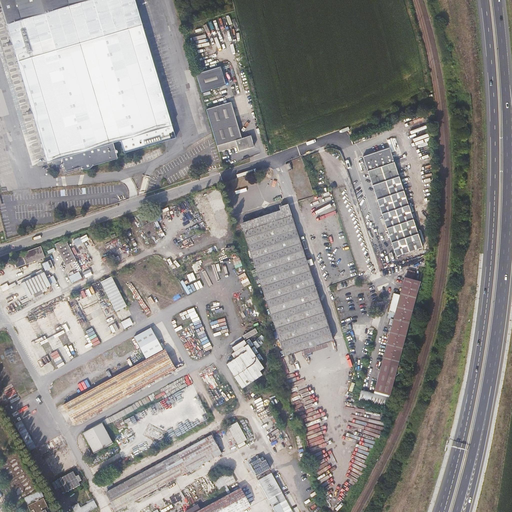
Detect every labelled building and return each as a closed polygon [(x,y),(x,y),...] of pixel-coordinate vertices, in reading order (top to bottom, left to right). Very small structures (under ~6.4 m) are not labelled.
[(154,66),(143,29),(138,13),(133,0),(0,0),(0,9),(17,64),(23,83),(50,168),(63,164),(64,166),(64,167),(63,169),(62,170),(62,172),(63,173),(64,174),(66,174),(68,177),(81,173),(84,175),(85,177),(87,177),(90,177),(92,177),(95,175),(96,172),(120,164),(120,161),(121,160),(121,158),(121,156),(119,155),(117,154),(117,151),(117,149),(123,147),(127,159),(142,155),(168,146),(178,143),(158,79),(154,66)] [(229,92),(224,74),(199,81),(204,100),(229,92)] [(243,147),(234,110),(209,117),(221,159),(238,154),(240,159),(246,157),(243,147)] [(256,155),(253,144),(243,147),(246,157),(256,155)] [(423,247),(401,178),(410,175),(408,170),(399,173),(390,148),(363,157),(397,256),(423,247)] [(350,174),(353,173),(347,157),(343,158),(350,174)] [(334,340),(288,204),(280,207),(281,210),(241,223),(286,356),(288,355),(293,370),(297,369),(293,359),(329,347),(327,342),(334,340)] [(77,237),(71,239),(72,242),(71,243),(85,276),(93,273),(77,237)] [(81,270),(66,240),(55,245),(66,265),(73,262),(78,271),(81,270)] [(17,268),(45,257),(43,252),(47,251),(46,248),(42,249),(41,247),(13,257),(17,268)] [(43,264),(45,270),(53,266),(50,261),(43,264)] [(131,269),(124,273),(130,287),(137,284),(131,269)] [(79,272),(69,276),(72,284),(82,279),(79,272)] [(45,273),(21,283),(28,298),(51,288),(45,273)] [(101,282),(115,313),(126,308),(113,277),(101,282)] [(391,394),(412,312),(420,281),(405,277),(399,300),(393,299),(388,317),(394,319),(374,392),(362,389),(359,400),(387,408),(389,400),(391,394)] [(138,300),(141,309),(147,307),(140,287),(130,290),(134,302),(138,300)] [(155,298),(161,296),(157,287),(151,290),(155,298)] [(83,294),(73,297),(75,303),(85,300),(83,294)] [(147,317),(154,314),(151,308),(145,311),(147,317)] [(121,323),(124,329),(133,325),(130,319),(121,323)] [(74,424),(176,369),(166,351),(165,350),(121,374),(63,405),(74,424)] [(129,429),(121,414),(114,418),(117,423),(114,424),(119,434),(129,429)] [(175,421),(172,428),(181,432),(184,425),(175,421)] [(247,440),(238,423),(229,428),(238,445),(247,440)] [(113,444),(102,424),(83,434),(94,454),(113,444)] [(161,441),(165,433),(149,425),(145,433),(156,438),(156,439),(161,441)] [(42,454),(61,443),(58,436),(38,447),(42,454)] [(115,511),(222,455),(211,436),(106,493),(115,511)] [(265,458),(262,460),(260,457),(248,463),(255,476),(271,468),(265,458)] [(62,493),(82,484),(77,474),(75,475),(73,470),(55,479),(62,493)] [(218,489),(236,482),(232,472),(214,479),(218,489)] [(275,488),(268,475),(259,480),(273,506),(282,501),(275,489),(275,488)] [(240,511),(250,507),(241,489),(201,510),(198,505),(185,511),(240,511)] [(94,511),(83,491),(73,496),(82,511),(94,511)] [(46,511),(46,510),(49,509),(44,499),(29,506),(31,511),(34,511),(46,511)]
